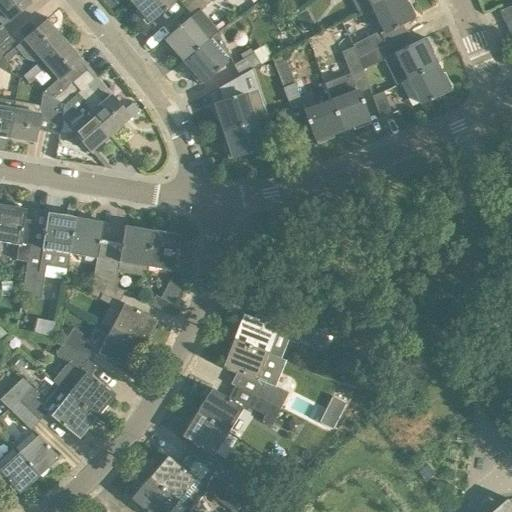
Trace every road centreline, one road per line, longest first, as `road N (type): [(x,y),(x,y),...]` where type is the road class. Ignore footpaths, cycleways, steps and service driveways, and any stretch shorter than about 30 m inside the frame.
road 1 (residential): [(51,511),(165,388),(201,303),(213,199)]
road 2 (residential): [(213,199),(311,186),(499,107)]
road 3 (residential): [(213,199),(170,118),(76,0)]
road 4 (residential): [(0,172),(213,199)]
